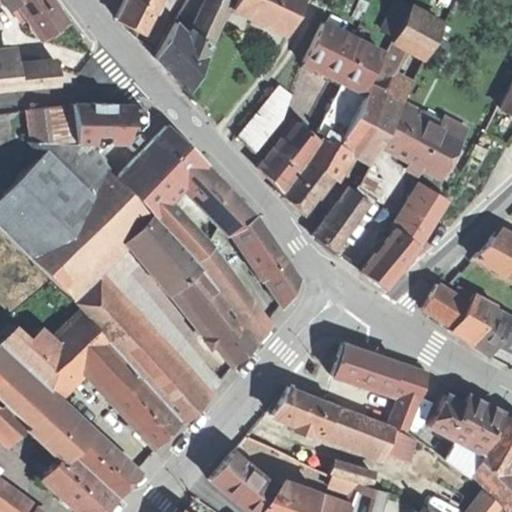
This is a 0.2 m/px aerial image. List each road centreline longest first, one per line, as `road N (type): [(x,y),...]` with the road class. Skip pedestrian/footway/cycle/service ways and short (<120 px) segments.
road 1 (tertiary): [(344,285),(136,67)]
road 2 (tertiary): [(344,285),(181,474)]
road 3 (residential): [(386,316),(511,195)]
road 4 (tertiary): [(386,316),(511,388)]
road 5 (residential): [(136,67),(84,88),(0,99)]
